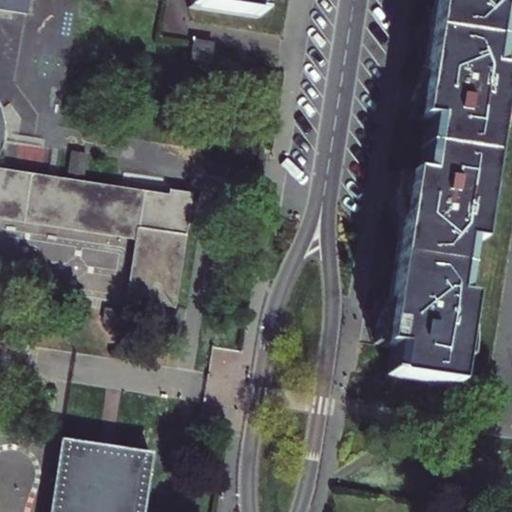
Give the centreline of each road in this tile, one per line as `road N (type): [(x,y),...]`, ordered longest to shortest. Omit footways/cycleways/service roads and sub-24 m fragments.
road 1 (residential): [(326,185),(272,315),(251,444),(250,511)]
road 2 (residential): [(299,511),(329,331),(326,185)]
road 3 (residential): [(326,185),(353,0)]
